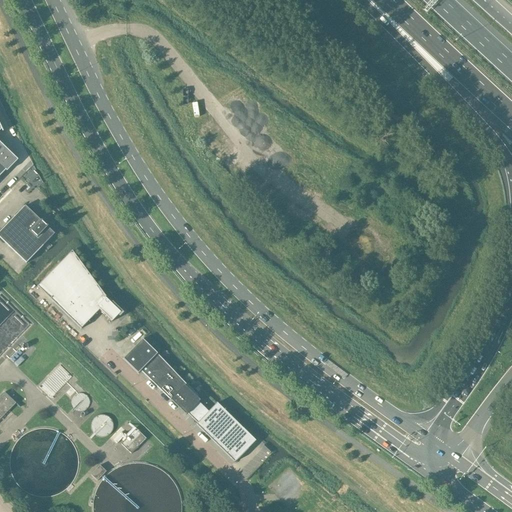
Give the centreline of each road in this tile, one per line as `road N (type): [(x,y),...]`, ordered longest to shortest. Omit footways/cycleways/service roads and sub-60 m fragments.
road 1 (primary): [(22,0),(97,149),(169,255),(254,338),(422,467)]
road 2 (primary): [(423,436),(318,361),(215,268),(137,165),(50,0)]
road 3 (unknown): [(253,511),(243,490),(89,334)]
road 4 (motorway): [(363,0),(511,168)]
road 5 (motorway): [(388,0),(511,115)]
road 6 (motorway): [(511,295),(488,347),(423,436)]
